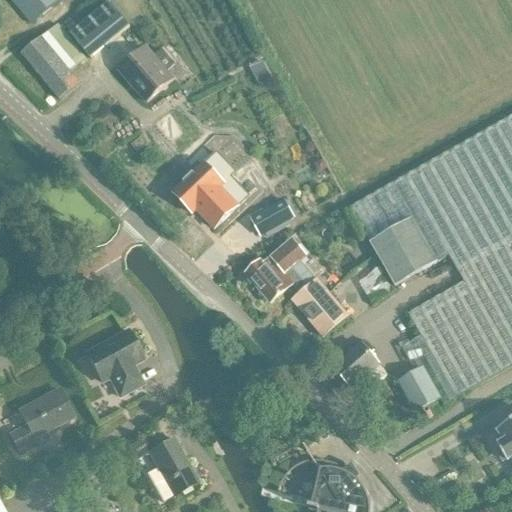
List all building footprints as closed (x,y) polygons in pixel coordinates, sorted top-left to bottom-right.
[(11,0),(31,25),(62,0),(11,0)] [(105,4),(68,33),(89,59),(126,31),(105,4)] [(69,73),(85,61),(57,27),(22,55),(59,101),(79,86),(69,73)] [(155,58),(147,48),(119,72),(147,104),(175,80),(168,72),(175,66),(163,51),(155,58)] [(267,72),(255,78),(260,86),(271,79),(267,72)] [(449,257),(464,283),(408,314),(422,338),(403,349),(416,372),(397,383),(414,415),(439,402),(421,369),(426,367),(445,410),(511,371),(511,116),(374,194),(352,207),(377,251),(374,253),(394,288),(423,272),(449,257)] [(141,139),(131,147),(136,154),(147,146),(141,139)] [(217,155),(174,196),(192,216),(195,214),(197,211),(203,218),(215,231),(250,199),(231,179),(236,175),(217,155)] [(293,216),(283,200),(250,220),(259,236),(293,216)] [(293,240),(263,265),(261,263),(246,276),(271,305),(292,287),(301,296),(309,289),(294,271),(308,259),(293,240)] [(321,339),(347,318),(318,282),(309,289),(301,296),(292,303),(321,339)] [(143,362),(128,333),(86,355),(102,384),(109,380),(120,399),(143,387),(136,375),(134,376),(130,369),(143,362)] [(363,345),(335,370),(352,391),(370,376),(377,385),(387,376),(380,368),(381,367),(371,355),(375,352),(366,342),(363,345)] [(10,437),(19,453),(37,443),(35,440),(74,419),(59,392),(19,413),(27,427),(10,437)] [(374,415),(381,407),(373,401),(367,408),(374,415)] [(511,417),(494,428),(503,444),(498,447),(507,463),(511,460),(511,417)] [(151,454),(159,469),(147,476),(162,503),(174,497),(175,498),(199,485),(197,482),(199,479),(194,470),(190,470),(174,441),(160,449),(152,436),(128,450),(135,463),(151,454)] [(344,474),(341,473),(343,472),(344,472),(344,471),(341,469),(337,467),(334,465),(330,464),(326,463),(322,463),(318,463),(314,463),(310,463),(306,464),(302,466),(302,467),(305,466),(308,465),(311,464),(314,464),(319,473),(310,509),(309,511),(310,511),(371,511),(371,509),(370,505),(369,501),(368,498),(366,494),(364,491),(361,487),(359,484),(356,482),(353,479),(350,477),(347,476),(344,474)]
